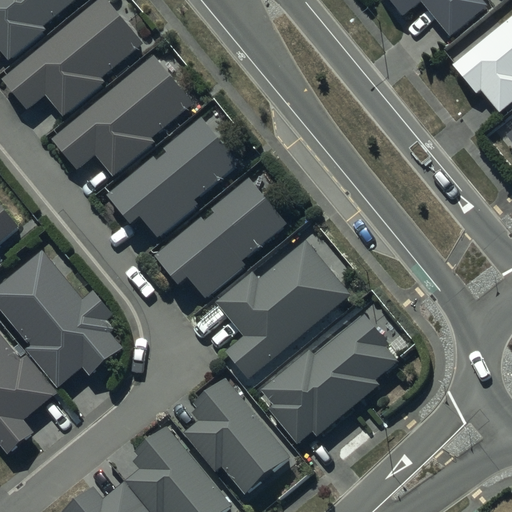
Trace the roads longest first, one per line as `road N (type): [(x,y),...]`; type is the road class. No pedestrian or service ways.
road 1 (residential): [(0,119),(132,275),(164,341),(146,405),(17,511)]
road 2 (residential): [(485,332),(217,0)]
road 3 (residential): [(290,0),(511,267)]
road 4 (residential): [(359,511),(375,486),(483,391)]
road 5 (residential): [(511,437),(412,511)]
